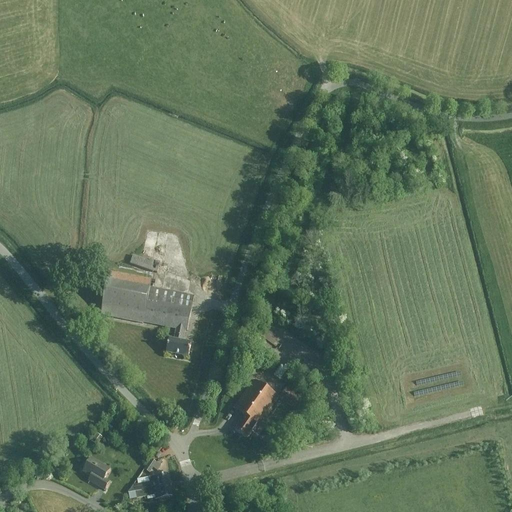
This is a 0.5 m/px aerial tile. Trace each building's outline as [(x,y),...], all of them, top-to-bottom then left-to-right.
[(137,254),(134,263),(160,273),(164,263),(137,254)] [(188,331),(195,296),(151,288),(152,281),(110,272),(102,315),(144,324),(144,322),(177,329),(175,340),(170,339),(167,353),(189,357),(192,344),(183,342),(185,331),(188,331)] [(279,397),(255,380),(234,409),(245,417),(235,430),(248,439),(257,425),(259,426),(279,397)] [(307,401),(287,387),(279,398),(299,412),(307,401)] [(92,442),(97,446),(103,438),(98,434),(92,442)] [(92,483),(105,491),(110,482),(105,479),(111,470),(92,458),(84,472),(95,479),(92,483)] [(157,463),(151,460),(144,470),(150,474),(153,468),(157,463)] [(149,483),(134,486),(129,493),(136,492),(170,486),(168,475),(157,477),(152,478),(149,479),(149,483)] [(170,486),(136,492),(137,499),(148,497),(148,496),(155,495),(156,500),(161,499),(172,497),(170,486)]
